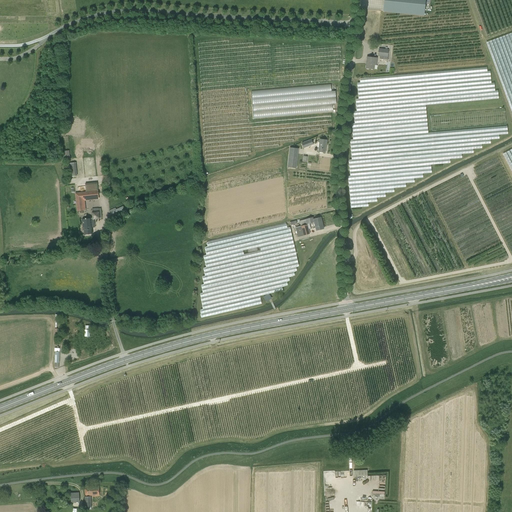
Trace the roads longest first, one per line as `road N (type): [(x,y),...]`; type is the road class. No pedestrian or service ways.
road 1 (primary): [(0,408),(155,350),(346,309)]
road 2 (unclassified): [(346,309),(338,154),(358,0)]
road 3 (primary): [(346,309),(511,277)]
